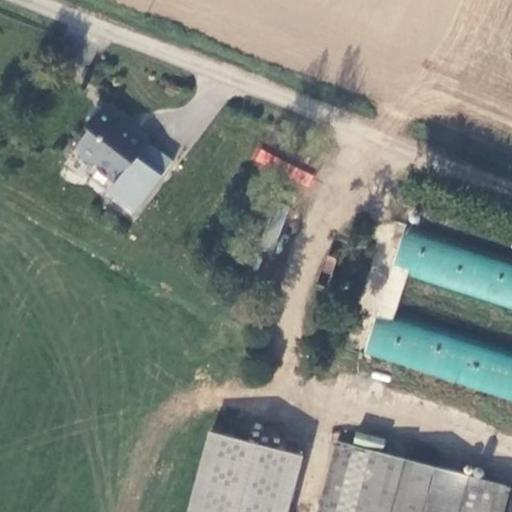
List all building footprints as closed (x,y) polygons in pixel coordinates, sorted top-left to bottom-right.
[(112,199),(135,216),(168,172),(145,155),(152,144),(131,128),(129,131),(102,110),(92,124),(96,127),(81,147),(79,154),(97,168),(100,164),(113,174),(109,179),(120,187),(112,199)] [(145,155),(168,172),(176,162),(152,144),(145,155)] [(309,188),(315,170),(255,151),(249,169),(309,188)] [(511,348),(390,301),(405,264),(511,305),(511,257),(410,217),(360,344),(511,403),(511,348)] [(210,430),(188,511),(285,511),(301,454),(210,430)] [(503,511),(511,483),(336,439),(318,511),(503,511)]
